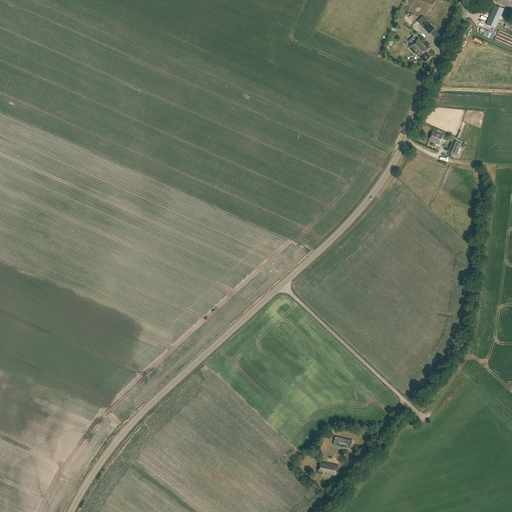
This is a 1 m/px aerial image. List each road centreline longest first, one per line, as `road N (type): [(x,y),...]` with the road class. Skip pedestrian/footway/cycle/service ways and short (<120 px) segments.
road 1 (tertiary): [(281,285),(382,181),(470,0)]
road 2 (tertiary): [(70,511),(147,406),(281,285)]
road 3 (unclassified): [(424,420),(281,285)]
